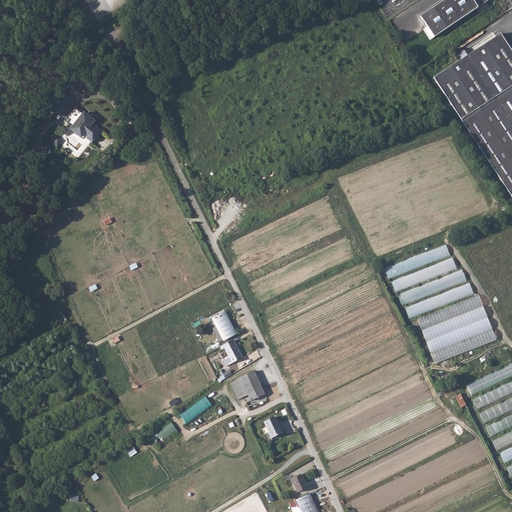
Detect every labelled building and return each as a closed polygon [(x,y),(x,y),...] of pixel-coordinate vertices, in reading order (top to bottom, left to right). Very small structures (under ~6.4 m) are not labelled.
[(445,0),(420,17),(434,38),(488,1),(487,0),(445,0)] [(433,78),(511,199),(511,49),(501,34),(433,78)] [(50,109),(58,114),(69,97),(62,91),(50,109)] [(86,140),(91,143),(94,140),(95,140),(97,137),(96,136),(100,132),(96,129),(97,128),(93,124),(91,125),(90,124),(89,126),(86,123),(86,121),(82,118),(80,118),(79,119),(71,113),(65,120),(74,126),(73,127),(77,131),(78,133),(81,135),(83,135),(86,138),(86,140)] [(384,268),(388,280),(450,256),(446,244),(384,268)] [(395,293),(456,269),(451,258),(391,281),(395,293)] [(398,295),(402,305),(466,281),(462,270),(398,295)] [(409,319),(473,294),(469,283),(405,308),(409,319)] [(416,319),(434,364),(496,340),(478,295),(416,319)] [(55,320),(57,319),(62,316),(53,300),(46,305),(55,320)] [(214,317),(211,318),(215,325),(213,326),(214,328),(212,328),(218,339),(219,341),(222,339),(223,341),(236,334),(225,311),(219,314),(218,311),(212,314),(214,317)] [(62,316),(57,319),(61,325),(66,322),(62,316)] [(234,343),(224,348),(228,356),(221,360),(224,366),(242,357),(234,343)] [(471,395),(511,375),(511,362),(466,385),(471,395)] [(240,377),(231,384),(238,399),(248,395),(249,397),(246,398),(248,401),(250,400),(264,394),(253,371),(240,377)] [(511,381),(472,400),(476,409),(511,391),(511,381)] [(454,382),(437,390),(442,402),(460,394),(454,382)] [(185,426),(213,406),(207,397),(178,417),(185,426)] [(511,397),(478,413),(483,424),(511,410),(511,397)] [(462,398),(457,400),(460,407),(465,405),(462,398)] [(490,438),(511,426),(511,413),(484,427),(490,438)] [(275,417),(264,422),(271,438),(282,433),(275,417)] [(157,446),(179,432),(173,423),(152,437),(157,446)] [(511,430),(490,441),(496,453),(511,444),(511,430)] [(504,464),(511,459),(511,446),(499,453),(504,464)] [(128,451),(130,456),(137,452),(135,447),(128,451)] [(301,474),(291,479),(297,492),(306,487),(301,474)] [(309,493),(295,500),(301,511),(316,511),(318,511),(309,493)]
